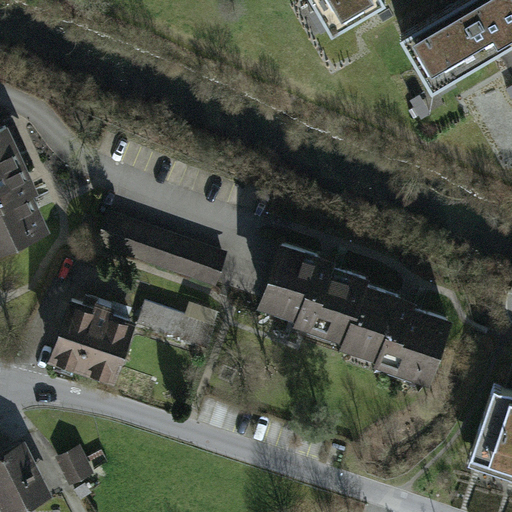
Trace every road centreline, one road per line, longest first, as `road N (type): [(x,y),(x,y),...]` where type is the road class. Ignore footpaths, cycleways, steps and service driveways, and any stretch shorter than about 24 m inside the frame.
road 1 (track): [(511,184),(72,0)]
road 2 (residential): [(0,392),(21,386),(412,511)]
